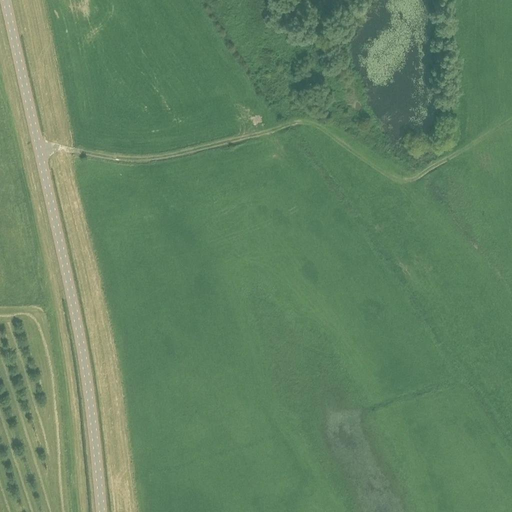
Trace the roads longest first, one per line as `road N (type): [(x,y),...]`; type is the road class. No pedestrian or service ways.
road 1 (tertiary): [(101,511),(80,340),(5,0)]
road 2 (track): [(37,145),(147,158),(305,122),(350,141)]
